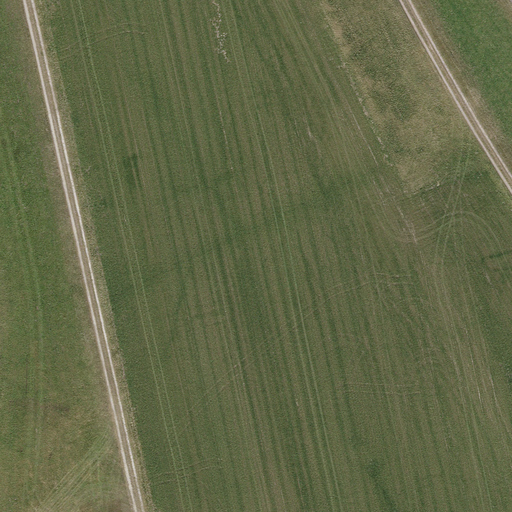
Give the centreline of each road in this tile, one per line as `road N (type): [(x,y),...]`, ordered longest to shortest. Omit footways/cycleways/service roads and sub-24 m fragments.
road 1 (track): [(147,511),(28,0)]
road 2 (track): [(511,181),(406,0)]
